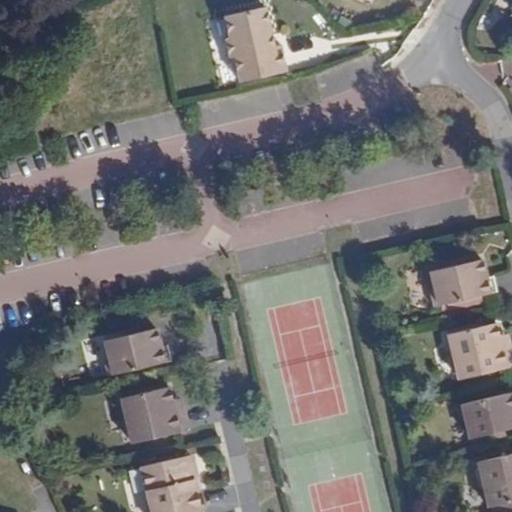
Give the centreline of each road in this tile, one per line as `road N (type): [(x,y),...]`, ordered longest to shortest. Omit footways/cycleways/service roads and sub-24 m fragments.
road 1 (residential): [(460,0),(441,31),(441,54),(497,109),(511,160)]
road 2 (residential): [(216,373),(250,511)]
